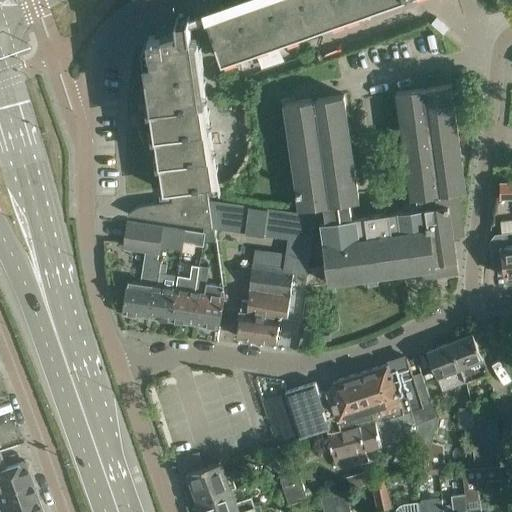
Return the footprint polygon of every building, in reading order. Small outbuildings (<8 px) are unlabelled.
[(237,0),(205,11),(206,13),(206,12),(223,60),(391,0),(237,0)] [(129,212),(128,214),(205,225),(213,226),(209,203),(208,196),(206,185),(218,184),(219,192),(220,192),(219,182),(213,142),(207,95),(206,90),(199,44),(197,30),(196,21),(190,23),(189,16),(176,17),(178,27),(161,32),(162,34),(148,36),(150,45),(143,46),(150,98),(158,150),(163,189),(164,192),(165,201),(145,204),(143,205),(140,205),(138,206),(135,208),(133,209),(131,211),(129,212)] [(310,269),(309,274),(307,284),(367,276),(368,285),(378,283),(377,275),(421,268),(422,277),(458,272),(453,236),(464,235),(458,192),(466,190),(450,84),(397,91),(412,198),(417,197),(418,207),(397,211),(398,212),(386,214),(385,212),(369,215),(369,217),(357,218),(357,217),(352,217),(350,201),(358,200),(344,94),(317,98),(318,100),(312,100),(312,98),(285,102),(299,208),(323,205),(325,221),(320,222),(327,267),(310,269)] [(501,197),(501,198),(511,198),(511,182),(501,182),(501,197)] [(317,217),(209,203),(213,228),(292,238),(291,243),(313,246),(317,217)] [(127,280),(122,311),(125,312),(127,315),(135,316),(137,314),(147,315),(156,259),(158,246),(161,227),(127,222),(123,247),(145,251),(140,282),(127,280)] [(161,227),(158,246),(182,250),(183,243),(185,230),(161,227)] [(185,230),(183,243),(203,245),(205,233),(185,230)] [(506,277),(511,276),(511,232),(496,235),(490,240),(493,267),(504,266),(506,277)] [(294,271),(309,274),(310,269),(313,246),(291,243),(287,270),(253,265),(248,300),(241,300),(236,336),(276,342),(280,318),(287,320),(294,271)] [(156,259),(147,315),(157,317),(159,320),(167,321),(169,319),(171,319),(178,275),(159,272),(161,260),(156,259)] [(178,275),(171,319),(173,319),(174,322),(182,324),(185,321),(195,323),(204,266),(192,265),(190,277),(178,275)] [(204,266),(195,323),(205,324),(207,327),(214,329),(217,326),(219,326),(224,295),(223,285),(206,282),(209,267),(204,266)] [(487,372),(483,358),(473,332),(450,341),(460,367),(464,381),(487,372)] [(427,350),(443,390),(464,381),(460,367),(450,341),(427,350)] [(388,363),(401,406),(421,400),(423,406),(423,407),(432,404),(426,386),(424,379),(423,376),(414,379),(412,374),(407,357),(406,357),(388,363)] [(330,427),(326,428),(328,433),(403,413),(409,411),(423,407),(421,400),(401,406),(388,363),(333,380),(328,391),(337,418),(328,421),(330,427)] [(337,418),(328,391),(318,390),(315,381),(285,391),(291,410),(287,411),(290,419),(294,418),(300,437),(326,428),(330,427),(328,421),(337,418)] [(423,407),(409,411),(413,426),(437,415),(433,403),(432,404),(423,407)] [(472,408),(472,423),(497,423),(494,408),(472,408)] [(403,413),(328,433),(337,468),(368,460),(365,448),(397,440),(397,439),(416,433),(419,449),(429,450),(431,441),(437,415),(413,426),(409,411),(403,413)] [(497,423),(472,423),(471,423),(473,438),(499,437),(497,423)] [(473,438),(474,453),(500,450),(499,437),(473,438)] [(443,444),(431,441),(429,450),(423,470),(445,469),(443,444)] [(502,465),(500,450),(474,453),(475,467),(502,465)] [(0,506),(37,494),(25,460),(4,468),(0,457),(0,506)] [(199,500),(232,489),(222,461),(189,470),(199,500)] [(475,467),(462,468),(464,481),(478,480),(503,479),(503,465),(475,467)] [(299,473),(279,479),(287,504),(307,498),(299,473)] [(372,481),(373,486),(377,509),(390,506),(384,479),(372,481)] [(481,511),(478,480),(464,481),(466,496),(467,511),(481,511)] [(239,511),(254,507),(251,498),(237,503),(232,489),(199,500),(200,500),(198,504),(200,511),(202,511),(239,511)] [(332,494),(337,511),(350,511),(345,491),(332,494)] [(43,511),(37,494),(0,506),(0,511),(43,511)] [(321,499),(320,500),(323,511),(337,511),(332,494),(321,498),(321,499)] [(467,511),(466,496),(453,497),(454,509),(453,509),(452,511),(467,511)] [(443,511),(441,499),(418,502),(419,511),(443,511)] [(419,511),(418,502),(403,504),(401,504),(400,505),(398,506),(397,507),(396,508),(396,509),(395,511),(419,511)]
